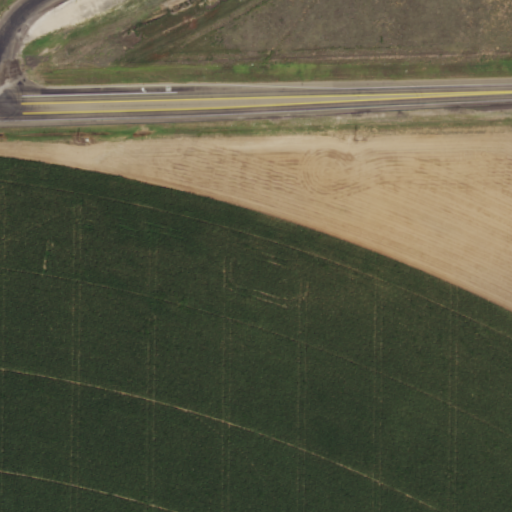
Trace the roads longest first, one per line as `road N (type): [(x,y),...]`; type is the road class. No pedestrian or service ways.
road 1 (secondary): [(0,107),(511,94)]
road 2 (residential): [(41,0),(10,22),(0,107)]
